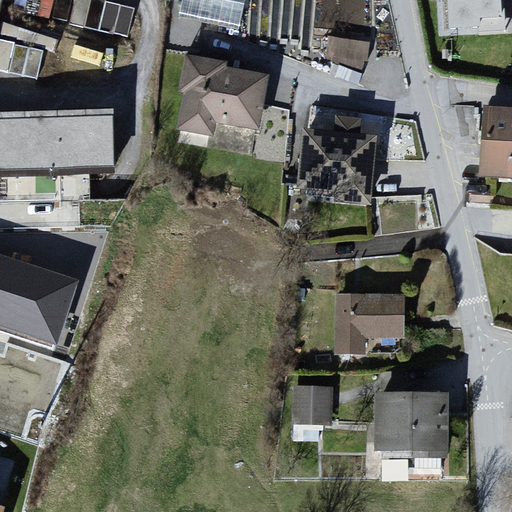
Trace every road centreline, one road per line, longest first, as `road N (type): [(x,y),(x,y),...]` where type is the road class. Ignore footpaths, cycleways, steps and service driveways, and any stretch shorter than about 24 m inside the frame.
road 1 (motorway): [(0,348),(240,382),(511,354)]
road 2 (motorway): [(511,242),(242,269),(0,235)]
road 3 (residential): [(395,0),(475,346)]
road 4 (residential): [(475,346),(486,511)]
